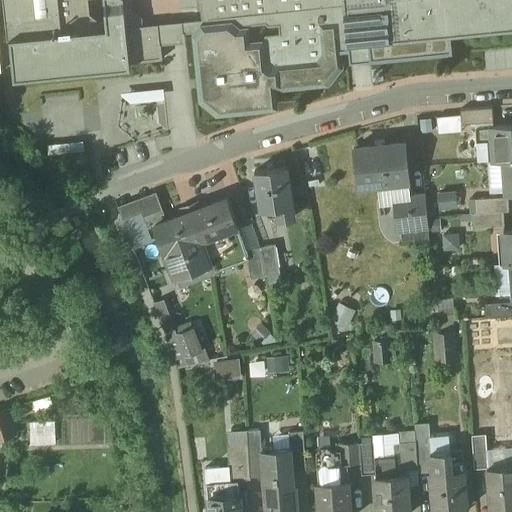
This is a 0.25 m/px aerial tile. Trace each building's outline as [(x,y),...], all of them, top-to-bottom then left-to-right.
[(8,0),(12,38),(11,38),(15,79),(131,68),(130,62),(163,59),(160,36),(159,24),(126,27),(123,0),(8,0)] [(511,0),(200,0),(202,20),(159,24),(160,36),(192,33),(198,37),(204,97),(221,111),(265,108),(269,106),(275,107),(274,91),(328,86),(343,68),(340,44),(368,41),(370,62),(452,54),(450,34),(511,28),(511,0)] [(154,93),(126,93),(126,107),(135,106),(135,121),(142,121),(142,130),(154,130),(154,93)] [(492,108),(460,111),(461,125),(493,123),(492,108)] [(511,125),(492,127),(495,160),(505,160),(511,159),(511,125)] [(86,141),(50,143),(51,150),(87,149),(86,141)] [(405,143),(354,149),(358,187),(410,182),(405,143)] [(287,167),(255,171),(261,211),(277,209),(293,206),(287,167)] [(440,191),(441,209),(461,208),(460,190),(440,191)] [(425,196),(394,200),(397,231),(429,228),(425,196)] [(228,197),(192,211),(203,241),(239,228),(239,227),(228,197)] [(508,197),(476,200),(477,214),(504,212),(509,212),(508,197)] [(293,206),(277,209),(279,220),(295,218),(293,206)] [(192,211),(155,224),(166,254),(167,254),(203,241),(192,211)] [(152,237),(142,212),(128,218),(137,243),(152,237)] [(477,214),(472,214),(473,229),(505,226),(504,212),(477,214)] [(239,228),(203,241),(212,265),(214,272),(215,272),(214,269),(233,262),(229,252),(246,246),(239,228)] [(203,241),(167,254),(168,255),(163,257),(168,270),(173,269),(176,278),(212,265),(203,241)] [(276,245),(260,248),(266,277),(281,274),(276,245)] [(260,248),(247,250),(251,279),(266,277),(260,248)] [(511,301),(484,304),(485,319),(511,316),(511,301)] [(348,327),(356,309),(341,302),(333,320),(348,327)] [(454,322),(434,324),(437,361),(453,360),(452,346),(456,346),(454,322)] [(193,328),(175,334),(184,357),(201,351),(193,328)] [(389,340),(375,341),(376,363),(391,362),(389,340)] [(271,372),(290,371),(289,354),(269,355),(271,372)] [(8,410),(0,411),(0,440),(16,436),(8,410)] [(31,422),(32,445),(57,444),(56,421),(31,422)] [(429,423),(415,424),(416,442),(416,446),(431,445),(429,423)] [(261,429),(248,430),(248,442),(250,474),(251,477),(264,476),(261,450),(262,450),(261,429)] [(304,431),(289,432),(290,448),(291,447),(293,468),(306,467),(304,431)] [(393,444),(392,435),(374,436),(375,442),(376,458),(375,458),(376,474),(377,478),(376,478),(378,511),(410,511),(407,470),(405,443),(393,444)] [(486,435),(472,436),(474,470),(487,469),(487,468),(488,468),(486,435)] [(248,442),(232,444),(234,475),(250,474),(248,442)] [(375,442),(360,443),(362,463),(362,464),(362,475),(376,474),(375,458),(376,458),(375,442)] [(416,442),(405,443),(407,470),(418,470),(416,446),(416,442)] [(360,443),(340,444),(340,450),(341,465),(348,464),(348,465),(362,464),(362,463),(359,464),(358,443),(360,443)] [(431,445),(416,446),(418,470),(432,470),(431,453),(432,453),(431,445)] [(262,450),(261,450),(264,476),(265,488),(294,485),(293,468),(291,447),(290,448),(262,450)] [(340,450),(332,451),(327,448),(320,448),(317,453),(319,483),(317,483),(319,511),(351,511),(348,465),(348,464),(341,465),(340,450)] [(432,453),(431,453),(432,470),(433,473),(453,471),(452,464),(451,451),(432,453)] [(511,466),(488,468),(487,468),(487,469),(491,508),(511,505),(511,466)] [(433,473),(431,473),(434,511),(441,511),(467,510),(464,470),(453,471),(433,473)] [(216,511),(242,510),(239,480),(208,483),(210,511),(216,511)] [(294,485),(265,488),(266,511),(298,511),(297,485),(294,485)]
